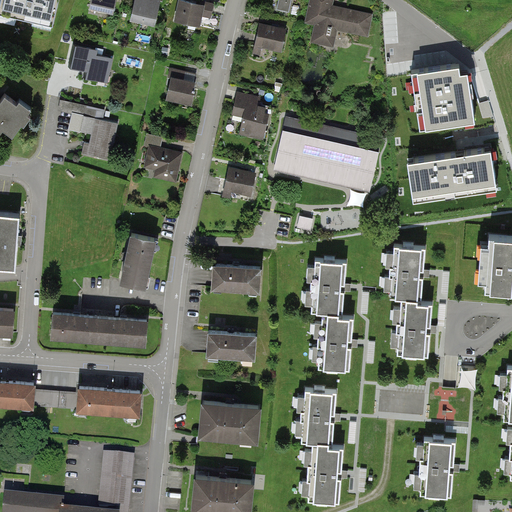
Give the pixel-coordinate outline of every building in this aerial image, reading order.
[(0,0),(0,11),(54,24),(58,0),(0,0)] [(115,0),(89,0),(88,6),(113,12),(115,0)] [(133,0),(129,21),(155,26),(160,0),(133,0)] [(189,0),(190,2),(180,0),(176,21),(199,25),(201,15),(213,17),(217,1),(212,0),(189,0)] [(277,0),(276,9),(289,12),(291,0),(277,0)] [(335,0),(310,0),(305,23),(316,25),(312,40),(333,45),(337,30),(368,37),(373,14),(334,5),(335,0)] [(287,29),(260,23),(254,53),(259,55),(262,45),(282,50),(287,29)] [(97,49),(75,45),(70,67),(87,71),(85,80),(108,84),(113,58),(96,55),(97,49)] [(168,100),(192,104),(197,76),(173,71),(168,100)] [(411,122),(416,122),(414,85),(403,86),(404,109),(410,109),(411,122)] [(0,127),(11,136),(26,115),(23,113),(28,107),(15,97),(13,100),(1,90),(0,91),(0,127)] [(264,139),(271,110),(259,108),(262,97),(239,92),(234,111),(234,114),(244,116),(240,134),(264,139)] [(118,124),(84,116),(80,132),(92,134),(89,145),(84,143),(82,155),(110,161),(118,124)] [(325,132),(295,126),(287,164),(317,170),(320,155),(357,162),(363,130),(326,123),(325,132)] [(178,182),(184,152),(161,148),(163,140),(149,137),(147,147),(150,147),(145,176),(178,182)] [(408,153),(412,194),(488,187),(487,172),(471,173),(470,163),(472,163),(471,153),(462,154),(461,148),(450,150),(450,149),(408,153)] [(252,196),(256,173),(228,167),(221,198),(230,200),(232,191),(252,196)] [(302,214),(299,225),(312,228),(315,217),(302,214)] [(0,267),(16,268),(19,216),(0,215),(0,267)] [(511,225),(490,223),(484,281),(511,284),(511,225)] [(146,286),(156,241),(129,235),(119,281),(146,286)] [(423,303),(427,248),(395,246),(391,297),(401,298),(396,355),(428,357),(432,304),(423,303)] [(343,316),(347,262),(315,259),(311,310),(321,311),(317,368),(348,370),(352,317),(343,316)] [(260,292),(261,269),(209,266),(208,289),(260,292)] [(0,330),(13,332),(14,312),(0,310),(0,330)] [(146,343),(147,320),(51,315),(50,337),(146,343)] [(255,359),(257,335),(205,330),(203,354),(255,359)] [(511,368),(507,368),(503,419),(511,419),(511,429),(508,476),(511,476),(511,368)] [(0,402),(35,405),(36,384),(0,381),(0,402)] [(140,413),(141,392),(80,389),(80,392),(44,390),(43,407),(140,413)] [(334,446),(338,392),(306,390),(302,441),(312,441),(307,498),(339,501),(343,447),(334,446)] [(256,439),(259,407),(199,401),(196,434),(256,439)] [(454,495),(456,441),(422,439),(420,493),(454,495)] [(128,511),(134,458),(103,455),(97,511),(61,511),(62,505),(4,499),(3,511),(128,511)] [(221,511),(249,511),(252,481),(191,477),(189,510),(221,511)]
